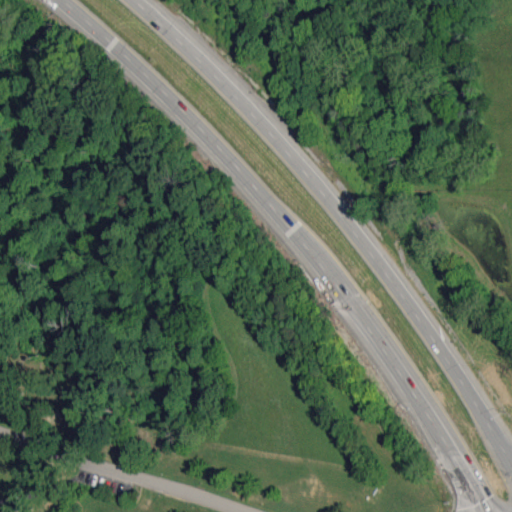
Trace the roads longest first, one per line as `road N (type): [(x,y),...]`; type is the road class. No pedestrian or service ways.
road 1 (primary): [(61,0),(182,110),(304,245),(380,342),(485,511)]
road 2 (primary): [(511,464),(352,223),(242,98),(140,0)]
road 3 (residential): [(250,511),(0,431)]
